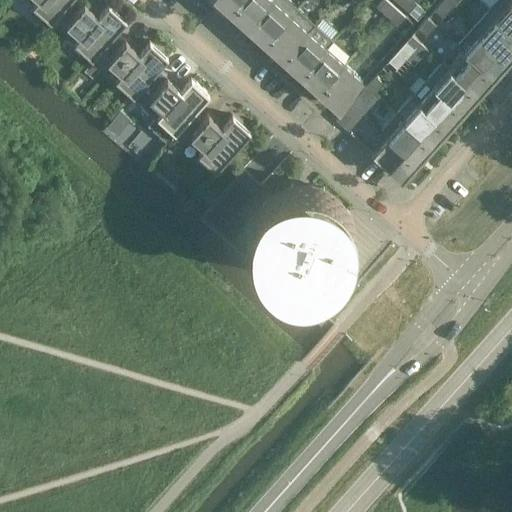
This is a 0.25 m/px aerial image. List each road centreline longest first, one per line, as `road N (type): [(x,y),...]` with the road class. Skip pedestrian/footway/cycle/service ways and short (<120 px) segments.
road 1 (residential): [(146,0),(399,225)]
road 2 (residential): [(511,100),(399,225)]
road 3 (secondary): [(265,511),(372,392)]
road 4 (secondary): [(372,392),(442,342),(480,296)]
road 5 (secondary): [(460,279),(372,392)]
